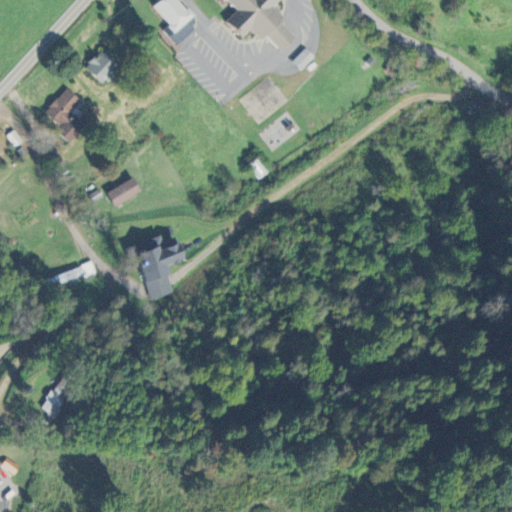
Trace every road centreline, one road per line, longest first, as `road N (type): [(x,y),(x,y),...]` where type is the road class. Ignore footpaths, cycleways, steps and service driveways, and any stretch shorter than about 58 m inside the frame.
road 1 (residential): [(356,0),(387,31),(448,55),(511,96)]
road 2 (residential): [(84,0),(0,90)]
